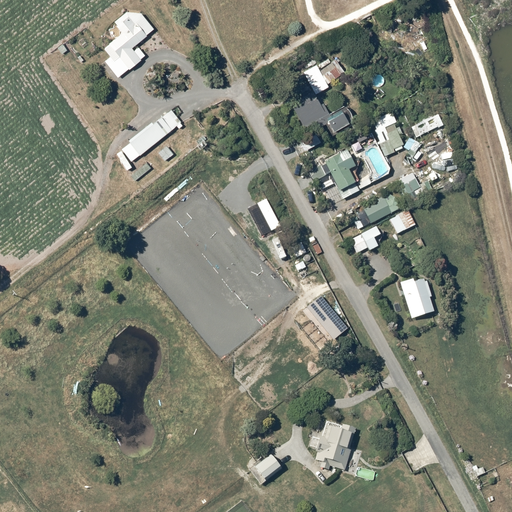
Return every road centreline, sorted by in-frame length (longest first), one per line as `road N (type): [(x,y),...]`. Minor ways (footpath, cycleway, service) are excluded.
road 1 (residential): [(471,511),(239,90)]
road 2 (unknown): [(313,30),(239,90),(151,98),(119,68)]
